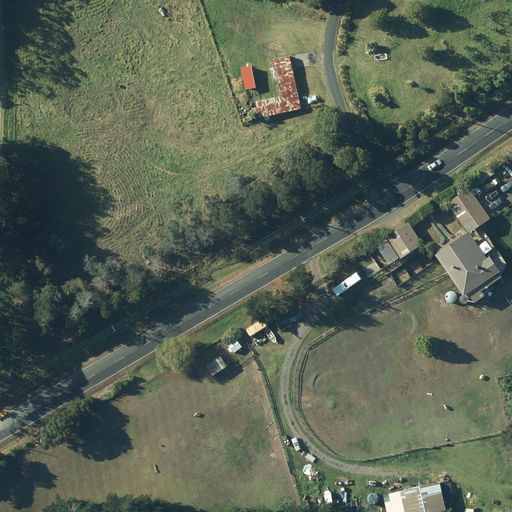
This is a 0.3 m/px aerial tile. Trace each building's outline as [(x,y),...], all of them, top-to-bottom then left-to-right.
[(290,56),(276,59),(276,62),(261,65),(260,62),(241,66),(253,119),(301,109),(290,56)] [(490,168),(478,177),(482,182),(494,173),(490,168)] [(448,204),(468,233),(490,218),(469,189),(448,204)] [(385,238),(399,260),(422,245),(408,223),(385,238)] [(489,258),(487,260),(469,234),(435,257),(463,298),(475,304),(484,298),(480,293),(502,278),(489,258)] [(235,339),(227,345),(234,353),(242,347),(235,339)] [(220,357),(206,366),(213,376),(226,367),(220,357)] [(440,479),(401,488),(406,511),(435,511),(447,509),(440,479)]
